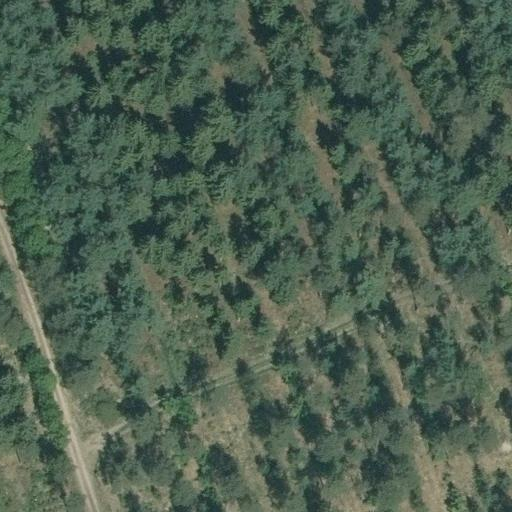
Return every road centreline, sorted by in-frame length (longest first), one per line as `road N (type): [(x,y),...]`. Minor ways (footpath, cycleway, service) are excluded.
road 1 (track): [(511,256),(442,280),(91,447)]
road 2 (track): [(117,511),(0,212)]
